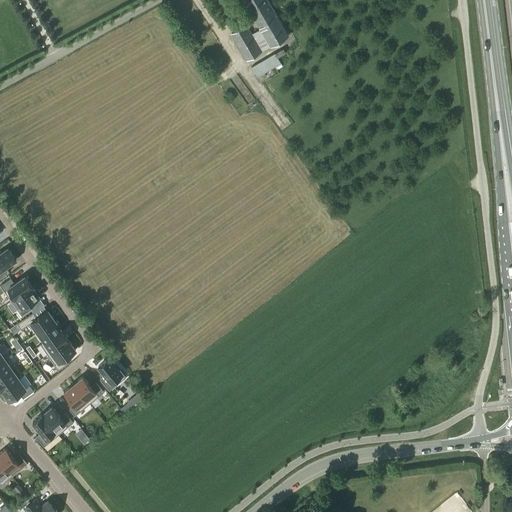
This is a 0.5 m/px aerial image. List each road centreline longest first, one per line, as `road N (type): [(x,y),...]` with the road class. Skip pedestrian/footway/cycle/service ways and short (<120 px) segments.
road 1 (unclassified): [(481,442),(478,403),(496,318),(460,0)]
road 2 (residential): [(10,417),(93,351),(0,216)]
road 3 (secondary): [(257,511),(328,463),(481,442)]
road 4 (primary): [(494,87),(511,281)]
road 5 (unclassified): [(0,86),(158,0)]
